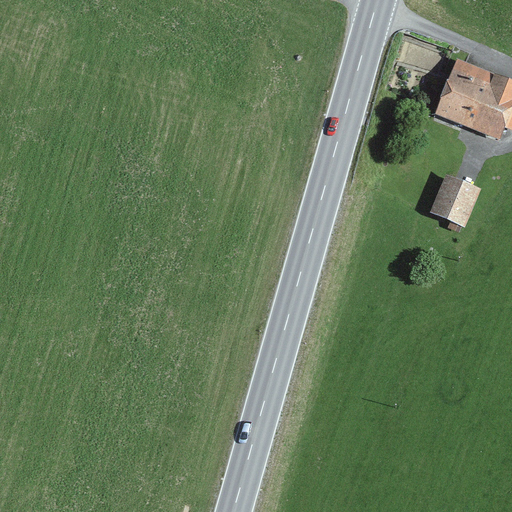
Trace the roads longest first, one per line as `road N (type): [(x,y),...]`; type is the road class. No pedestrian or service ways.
road 1 (secondary): [(379,0),(235,511)]
road 2 (unknown): [(377,6),(511,74)]
